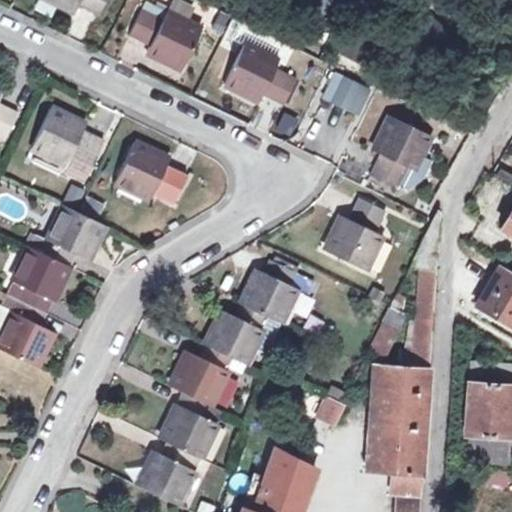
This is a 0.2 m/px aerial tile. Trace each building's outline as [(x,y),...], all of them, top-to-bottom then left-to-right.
[(107,0),(50,0),(75,12),(78,5),(100,16),(107,0)] [(164,19),(167,12),(146,2),(143,9),(164,19)] [(202,30),(167,12),(164,19),(143,9),(130,35),(151,46),(148,52),(183,69),(202,30)] [(352,38),(363,43),(378,19),(366,13),(352,38)] [(280,61),(245,44),(225,84),(260,101),(263,95),(285,105),(298,78),(277,68),(280,61)] [(331,72),(322,101),(361,113),(370,84),(331,72)] [(0,97),(1,96),(0,95),(0,144),(3,146),(19,113),(0,103),(0,97)] [(86,125),(51,108),(32,148),(66,165),(63,169),(85,180),(104,142),(83,131),(86,125)] [(422,155),(431,135),(392,116),(375,151),(382,154),(371,175),(398,188),(400,185),(408,167),(415,170),(422,155)] [(170,158),(135,142),(115,182),(151,199),(153,192),(175,202),(188,176),(166,165),(170,158)] [(433,160),(422,155),(415,170),(408,167),(400,185),(408,189),(426,176),(433,160)] [(386,212),(360,198),(349,219),(342,216),(326,251),(365,271),(382,236),(376,232),(386,212)] [(100,204),(92,201),(86,213),(94,217),(100,204)] [(88,260),(104,226),(78,213),(65,207),(42,253),(70,267),(76,254),(88,260)] [(511,210),(502,228),(511,234),(511,210)] [(44,211),(38,234),(48,237),(55,214),(44,211)] [(418,511),(440,211),(427,237),(412,268),(419,268),(414,349),(403,348),(402,372),(377,370),(370,465),(394,467),(392,487),(396,488),(394,511),(418,511)] [(47,313),(70,267),(42,253),(30,248),(8,295),(47,313)] [(307,293),(313,281),(297,274),(270,261),(265,272),(258,269),(241,304),(282,323),(298,288),(307,293)] [(511,275),(499,268),(476,307),(511,328),(511,275)] [(41,326),(47,313),(8,295),(2,307),(13,313),(0,340),(0,349),(37,366),(53,332),(41,326)] [(399,314),(406,300),(398,296),(385,323),(372,350),(384,356),(397,328),(403,316),(399,314)] [(267,354),(282,323),(241,304),(235,317),(222,311),(205,346),(232,359),(246,365),(254,348),(267,354)] [(0,340),(13,313),(2,307),(0,306),(0,340)] [(210,405),(232,359),(205,346),(200,357),(187,351),(170,386),(183,392),(210,405)] [(509,437),(511,388),(511,363),(470,360),(465,434),(509,437)] [(342,406),(348,394),(332,387),(326,399),(342,406)] [(202,457),(223,412),(210,405),(183,392),(161,438),(168,441),(201,457),(202,457)] [(344,407),(342,406),(326,399),(326,398),(317,416),(335,425),(344,407)] [(507,462),(509,437),(465,434),(463,459),(507,462)] [(178,505),(201,457),(168,441),(162,455),(155,452),(139,486),(178,505)] [(240,511),(300,511),(315,471),(313,470),(273,449),(264,476),(253,507),(251,511),(250,511),(242,509),(240,511)] [(482,485),(508,487),(510,469),(484,467),(482,485)] [(245,496),(253,507),(264,476),(253,472),(245,496)]
